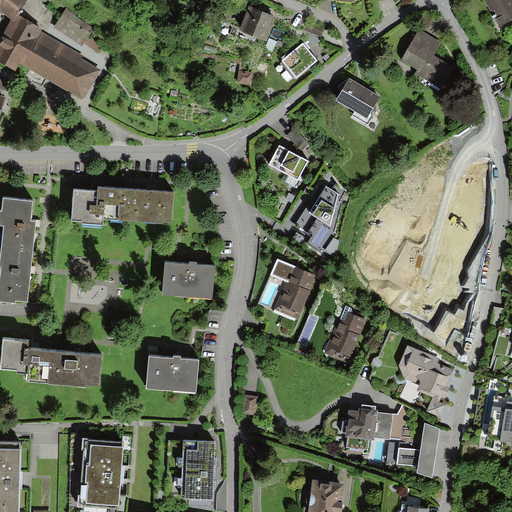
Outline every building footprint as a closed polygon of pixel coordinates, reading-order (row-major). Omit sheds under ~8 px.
[(0,0),(0,15),(2,14),(11,21),(14,23),(19,17),(29,3),(26,0),(0,0)] [(511,0),(482,0),(499,27),(511,19),(511,0)] [(275,17),(250,7),(241,30),(266,40),(275,17)] [(67,9),(54,29),(82,48),(85,45),(99,54),(104,46),(91,36),(96,29),(67,9)] [(434,19),(426,15),(421,24),(429,28),(434,19)] [(0,48),(1,49),(0,50),(0,64),(14,73),(20,65),(50,83),(83,102),(102,70),(42,33),(43,31),(19,17),(14,24),(11,21),(6,31),(0,41),(0,48)] [(310,21),(306,30),(321,36),(325,28),(310,21)] [(441,43),(419,31),(402,61),(417,69),(414,75),(440,89),(453,66),(434,55),(441,43)] [(269,47),(275,48),(277,39),(271,37),(269,47)] [(304,43),(281,61),(296,79),(318,61),(306,45),(304,43)] [(511,57),(497,63),(501,73),(511,68),(511,57)] [(253,74),(240,72),(238,85),(251,86),(253,74)] [(356,82),(349,78),(336,101),(367,119),(380,96),(356,82)] [(0,88),(13,94),(16,86),(0,79),(0,88)] [(295,129),(287,136),(299,148),(306,141),(295,129)] [(291,152),(279,146),(269,165),(299,181),(309,162),(291,152)] [(332,191),(326,187),(312,209),(311,211),(307,208),(295,227),(307,235),(305,238),(297,233),(293,238),(326,260),(330,255),(335,259),(340,237),(335,233),(342,202),(341,201),(346,189),(336,184),(332,191)] [(73,221),(82,222),(82,223),(104,225),(104,219),(120,220),(120,221),(165,224),(165,222),(172,222),(174,193),(150,192),(121,190),(99,189),(99,191),(74,190),(73,221)] [(2,267),(0,283),(0,301),(15,303),(17,301),(29,302),(32,269),(37,224),(37,222),(32,221),(34,200),(3,197),(2,210),(0,210),(0,214),(0,224),(5,227),(0,267),(2,267)] [(318,276),(278,259),(271,275),(286,281),(274,310),(298,321),(318,276)] [(217,265),(166,262),(164,298),(215,302),(217,265)] [(368,317),(345,307),(325,353),(349,363),(368,317)] [(5,339),(3,368),(29,370),(28,378),(100,384),(102,354),(29,348),(29,341),(5,339)] [(438,358),(409,343),(399,363),(405,376),(419,382),(417,388),(433,396),(426,410),(439,416),(445,403),(438,400),(453,369),(437,361),(438,358)] [(200,357),(150,354),(147,390),(198,394),(200,357)] [(511,405),(494,402),(487,434),(511,438),(511,405)] [(398,413),(394,412),(390,437),(406,439),(413,409),(409,408),(402,404),(398,413)] [(394,412),(349,406),(343,450),(369,454),(371,438),(390,441),(390,437),(394,412)] [(438,427),(425,420),(421,449),(399,445),(397,460),(418,465),(418,468),(432,474),(438,427)] [(124,440),(87,437),(83,502),(119,505),(124,440)] [(215,441),(183,440),(182,496),(213,497),(215,441)] [(18,511),(20,442),(0,441),(0,511),(18,511)] [(342,511),(345,487),(313,484),(310,511),(342,511)] [(429,511),(431,504),(409,501),(407,511),(429,511)]
